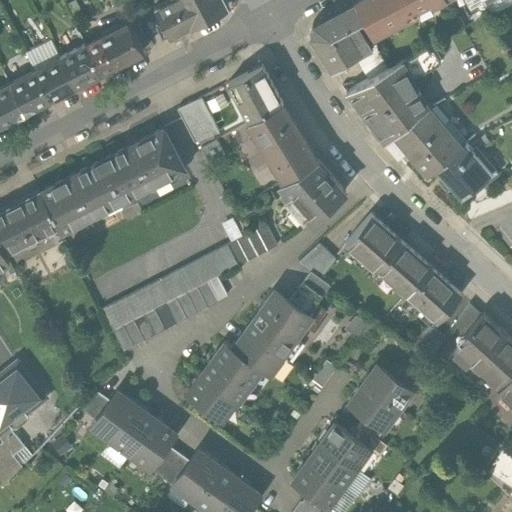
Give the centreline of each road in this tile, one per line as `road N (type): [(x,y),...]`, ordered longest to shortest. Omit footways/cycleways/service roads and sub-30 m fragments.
road 1 (residential): [(375,181),(163,363),(156,382),(165,403),(291,496)]
road 2 (residential): [(269,19),(0,156)]
road 3 (residential): [(269,19),(375,181)]
road 4 (residential): [(375,181),(511,303)]
